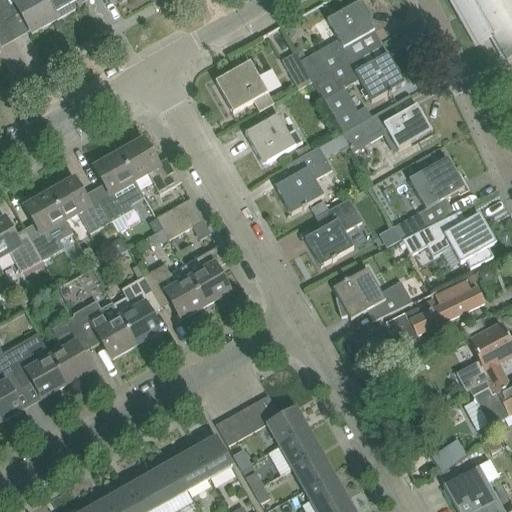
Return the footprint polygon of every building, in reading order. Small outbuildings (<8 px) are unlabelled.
[(0,0),(0,16),(4,24),(3,21),(13,15),(4,0),(0,0)] [(32,36),(56,22),(43,0),(22,0),(14,5),(32,36)] [(43,0),(56,22),(81,8),(79,5),(75,0),(43,0)] [(511,0),(451,0),(477,45),(492,36),(504,57),(511,52),(511,0)] [(295,56),(312,86),(361,58),(368,54),(368,53),(364,55),(363,55),(357,58),(350,47),(374,33),(368,23),(370,18),(362,4),(357,2),(349,7),(347,12),(328,23),(339,42),(300,64),(296,56),(295,56)] [(282,64),(299,93),(312,86),(295,56),(282,64)] [(367,69),(361,58),(312,86),(342,137),(360,127),(368,122),(362,112),(358,115),(353,118),(340,94),(344,91),(358,83),(363,92),(371,106),(384,98),(387,96),(388,98),(392,96),(391,94),(404,86),(388,57),(367,69)] [(274,107),(260,82),(250,65),(220,82),(227,94),(222,97),(233,116),(258,102),(263,111),(259,114),(259,115),(274,107)] [(383,113),(368,122),(360,127),(368,141),(380,134),(385,131),(391,142),(398,154),(415,144),(432,134),(417,108),(402,116),(396,119),(390,109),(383,113)] [(288,138),(277,119),(262,127),(245,137),(263,168),(302,146),(295,134),(288,138)] [(141,144),(119,156),(134,184),(147,177),(159,198),(181,185),(167,161),(157,167),(143,142),(140,143),(141,144)] [(312,154),(300,161),(299,161),(292,165),(298,177),(292,180),(275,190),(291,218),(302,211),(303,212),(324,200),(314,183),(332,173),(325,161),(319,150),(312,154)] [(106,163),(94,169),(103,185),(108,193),(97,199),(111,224),(134,212),(131,206),(143,199),(134,184),(119,156),(106,164),(106,163)] [(421,176),(408,183),(425,213),(420,216),(428,230),(447,221),(454,217),(445,202),(447,201),(448,200),(457,195),(464,191),(447,161),(437,167),(430,171),(421,176)] [(71,183),(49,196),(65,224),(78,217),(89,237),(111,224),(97,199),(87,205),(73,181),(71,183)] [(36,202),(25,209),(33,223),(38,232),(28,238),(42,264),(42,263),(63,251),(59,243),(72,236),(65,224),(49,196),(37,203),(36,202)] [(191,202),(180,208),(156,222),(162,232),(197,212),(191,202)] [(322,218),(328,229),(305,242),(320,270),(331,264),(332,265),(336,262),(336,261),(353,251),(344,236),(361,226),(348,202),(329,213),(322,217),(315,221),(316,222),(322,218)] [(322,217),(329,213),(324,205),(311,212),(315,221),(322,217)] [(168,244),(193,230),(203,224),(197,212),(162,232),(168,244)] [(420,216),(395,230),(402,243),(428,230),(420,216)] [(428,230),(402,243),(411,259),(427,249),(433,260),(434,260),(436,259),(441,256),(450,250),(460,266),(465,263),(470,271),(494,260),(488,250),(495,246),(479,218),(461,229),(455,218),(454,217),(447,221),(428,230)] [(0,260),(8,255),(20,276),(42,264),(28,238),(17,244),(4,221),(1,222),(2,223),(0,224),(0,260)] [(392,229),(378,238),(385,250),(399,242),(392,229)] [(112,245),(110,250),(115,259),(127,252),(120,240),(112,245)] [(183,269),(189,281),(205,309),(218,301),(219,302),(230,296),(216,270),(225,265),(225,266),(227,265),(218,250),(217,250),(219,255),(208,261),(208,260),(200,264),(198,261),(183,269)] [(205,309),(189,281),(183,269),(170,277),(165,267),(143,280),(157,306),(168,299),(182,323),(184,322),(184,321),(205,309)] [(344,285),(333,292),(338,300),(335,301),(341,320),(348,318),(351,323),(366,314),(378,308),(383,317),(411,304),(400,284),(381,295),(368,272),(344,285)] [(479,284),(476,278),(467,282),(470,289),(479,284)] [(111,306),(112,308),(135,348),(149,341),(161,335),(147,311),(157,306),(143,280),(120,293),(124,301),(113,307),(112,305),(111,306)] [(379,337),(371,341),(378,356),(378,357),(417,338),(485,306),(477,290),(471,293),(466,283),(448,291),(435,297),(440,308),(409,323),(406,315),(386,325),(387,327),(389,332),(379,337)] [(438,308),(435,301),(422,307),(425,314),(438,308)] [(135,348),(112,308),(111,306),(101,311),(97,304),(76,315),(77,318),(74,320),(88,345),(99,339),(112,362),(115,361),(114,360),(135,348)] [(420,309),(407,315),(410,322),(423,316),(420,309)] [(63,353),(50,360),(66,388),(79,380),(80,381),(91,374),(78,350),(88,345),(74,320),(52,332),(63,353)] [(480,365),(458,377),(467,393),(469,392),(485,385),(492,399),(511,390),(510,388),(498,366),(511,359),(511,341),(509,343),(501,327),(487,334),(470,344),(469,344),(480,365)] [(365,362),(378,356),(371,341),(368,334),(355,339),(365,362)] [(25,346),(4,359),(18,384),(29,378),(43,402),(45,400),(66,388),(50,360),(37,367),(25,346)] [(8,390),(18,384),(4,359),(0,360),(0,425),(10,419),(10,420),(22,414),(8,390)] [(475,403),(463,409),(477,434),(488,428),(489,430),(504,422),(511,417),(511,387),(510,388),(511,390),(492,399),(485,385),(469,392),(473,399),(475,403)] [(387,408),(395,424),(426,409),(419,393),(417,393),(389,407),(387,408)] [(257,404),(269,426),(281,419),(268,398),(257,404)] [(267,427),(269,426),(257,404),(247,410),(259,432),(267,427)] [(247,410),(236,416),(249,437),(259,432),(247,410)] [(308,433),(296,411),(281,419),(269,426),(267,427),(280,449),(308,433)] [(238,443),(249,437),(236,416),(226,422),(238,443)] [(238,443),(226,422),(215,428),(228,449),(238,443)] [(280,449),(292,471),(321,455),(308,433),(280,449)] [(194,452),(210,482),(232,469),(216,440),(194,452)] [(438,452),(442,466),(456,461),(452,448),(438,452)] [(194,452),(172,465),(188,494),(210,482),(194,452)] [(233,459),(240,471),(250,466),(243,453),(233,459)] [(333,477),(321,455),(292,471),(305,493),(333,477)] [(503,511),(488,485),(498,479),(489,462),(478,468),(462,478),(444,488),(458,511),(503,511)] [(166,506),(188,494),(172,465),(150,477),(166,506)] [(253,472),(250,466),(240,471),(244,477),(253,472)] [(246,481),(253,494),(262,488),(255,475),(246,481)] [(150,477),(128,490),(139,511),(156,511),(166,506),(150,477)] [(305,493),(315,511),(322,511),(346,499),(333,477),(305,493)] [(270,501),(262,488),(253,494),(260,506),(270,501)] [(110,511),(139,511),(128,490),(106,502),(110,511)] [(353,511),(346,499),(322,511),(353,511)] [(110,511),(106,502),(88,511),(110,511)]
